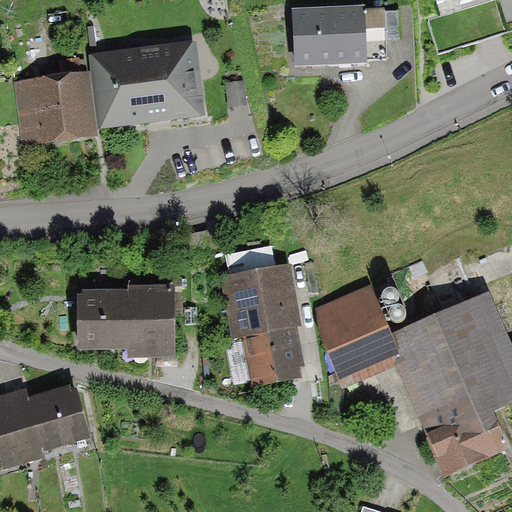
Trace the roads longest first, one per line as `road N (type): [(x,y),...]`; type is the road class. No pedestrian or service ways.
road 1 (residential): [(0,220),(168,207),(238,193),(511,79)]
road 2 (residential): [(458,511),(400,467),(344,443),(0,350)]
